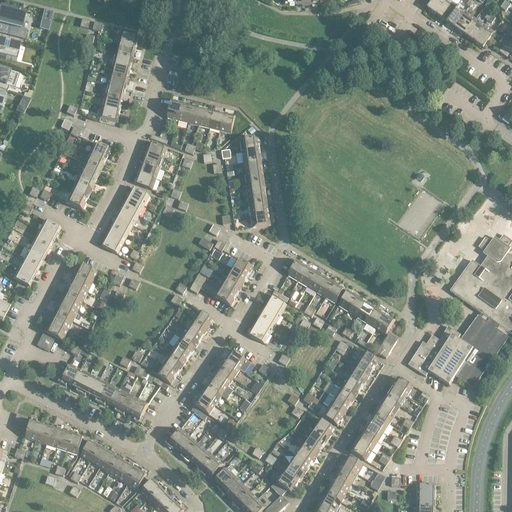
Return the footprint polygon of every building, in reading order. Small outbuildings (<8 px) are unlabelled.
[(427,9),(437,16),(448,1),(446,0),(433,0),(432,2),(427,9)] [(457,7),(448,1),(437,16),(446,23),(457,7)] [(466,14),(457,7),(446,23),(455,29),(466,14)] [(0,11),(0,24),(10,27),(7,36),(24,40),(26,31),(21,29),(24,16),(0,10),(0,11)] [(44,11),(42,19),(51,21),(53,13),(44,11)] [(475,20),(466,14),(455,29),(464,36),(475,20)] [(485,27),(475,20),(464,36),(474,43),(485,27)] [(494,34),(485,27),(474,43),(483,50),(494,34)] [(121,34),(118,45),(136,49),(139,39),(121,34)] [(511,39),(510,38),(499,53),(507,58),(511,53),(511,54),(511,39)] [(21,44),(11,41),(10,45),(0,42),(0,59),(5,61),(6,59),(16,62),(21,44)] [(136,49),(118,45),(116,55),(133,60),(136,49)] [(133,60),(116,55),(113,66),(131,70),(133,60)] [(131,70),(113,66),(111,77),(128,81),(131,70)] [(0,90),(15,95),(21,76),(0,69),(0,90)] [(128,81),(111,77),(108,87),(125,92),(128,81)] [(125,92),(108,87),(105,98),(123,102),(125,92)] [(23,98),(18,107),(26,109),(31,100),(23,98)] [(123,102),(105,98),(103,108),(120,113),(123,102)] [(182,104),(171,102),(167,119),(178,122),(182,104)] [(193,107),(182,104),(178,122),(188,125),(193,107)] [(203,110),(193,107),(188,125),(199,127),(203,110)] [(120,113),(103,108),(100,119),(118,123),(120,113)] [(214,112),(203,110),(199,127),(210,130),(214,112)] [(225,115),(214,112),(210,130),(220,133),(225,115)] [(235,118),(225,115),(220,133),(231,135),(235,118)] [(240,143),(242,154),(260,152),(258,141),(240,143)] [(151,144),(147,154),(164,160),(168,150),(151,144)] [(94,145),(89,155),(105,163),(110,153),(94,145)] [(261,162),(260,152),(242,154),(243,165),(261,162)] [(164,160),(147,154),(143,165),(160,171),(164,160)] [(105,163),(89,155),(85,165),(101,173),(105,163)] [(263,173),(261,162),(243,165),(245,175),(263,173)] [(101,173),(85,165),(80,175),(96,183),(101,173)] [(160,171),(143,165),(139,175),(156,181),(160,171)] [(264,184),(263,173),(245,175),(247,186),(264,184)] [(96,183),(80,175),(75,185),(91,192),(96,183)] [(156,181),(139,175),(135,185),(152,192),(156,181)] [(424,178),(419,175),(416,180),(421,183),(424,178)] [(266,195),(264,184),(247,186),(248,197),(266,195)] [(91,192),(75,185),(70,195),(87,202),(91,192)] [(133,189),(128,199),(144,208),(149,198),(133,189)] [(87,202),(70,195),(66,204),(82,212),(87,202)] [(268,205),(266,195),(248,197),(250,208),(268,205)] [(144,208),(128,199),(123,209),(139,217),(144,208)] [(269,216),(268,205),(250,208),(251,219),(269,216)] [(139,217),(123,209),(118,218),(133,227),(139,217)] [(271,227),(269,216),(251,219),(253,230),(271,227)] [(133,227),(118,218),(112,228),(128,237),(133,227)] [(60,230),(44,222),(39,232),(55,240),(60,230)] [(128,237),(112,228),(107,238),(123,246),(128,237)] [(55,240),(39,232),(34,241),(50,250),(55,240)] [(479,313),(462,338),(464,339),(462,344),(473,351),(455,378),(473,389),(511,334),(511,258),(507,255),(511,250),(508,249),(511,243),(511,242),(503,236),(499,242),(495,239),(491,243),(485,239),(479,248),(485,252),(483,255),(488,258),(481,268),(472,262),(450,293),(479,313)] [(123,246),(107,238),(102,247),(118,256),(123,246)] [(213,246),(203,240),(199,246),(210,252),(213,246)] [(50,250),(34,241),(29,251),(45,260),(50,250)] [(45,260),(29,251),(23,261),(39,269),(45,260)] [(215,252),(212,257),(219,261),(222,256),(215,252)] [(237,260),(232,270),(247,279),(253,270),(237,260)] [(39,269),(23,261),(18,270),(34,279),(39,269)] [(307,267),(297,262),(288,277),(298,283),(307,267)] [(98,274),(82,266),(79,272),(76,271),(74,275),(93,284),(98,274)] [(204,267),(200,274),(208,278),(212,271),(204,267)] [(316,273),(307,267),(298,283),(307,288),(316,273)] [(34,279),(18,270),(13,280),(29,289),(34,279)] [(247,279),(232,270),(226,279),(242,289),(247,279)] [(326,279),(316,273),(307,288),(317,294),(326,279)] [(93,284),(74,275),(71,280),(74,281),(72,286),(88,294),(93,284)] [(242,289),(226,279),(220,289),(236,298),(242,289)] [(335,284),(326,279),(317,294),(326,300),(335,284)] [(345,290),(335,284),(326,300),(336,305),(345,290)] [(178,288),(185,293),(187,289),(181,285),(178,288)] [(88,294),(72,286),(69,291),(66,290),(64,294),(83,304),(88,294)] [(183,296),(185,293),(178,288),(176,291),(183,296)] [(236,298),(220,289),(215,298),(231,308),(236,298)] [(282,296),(275,292),(273,296),(280,300),(282,296)] [(339,307),(348,313),(358,298),(349,292),(339,307)] [(83,304),(64,294),(62,299),(64,300),(62,305),(78,314),(83,304)] [(176,296),(176,297),(171,303),(174,306),(179,299),(176,296)] [(271,298),(266,308),(281,317),(287,307),(271,298)] [(367,304),(358,298),(348,313),(357,319),(367,304)] [(179,299),(174,306),(178,308),(183,301),(179,299)] [(10,307),(1,302),(0,303),(0,321),(2,323),(10,307)] [(377,310),(367,304),(357,319),(367,325),(377,310)] [(78,314),(62,305),(59,310),(57,309),(54,314),(73,323),(78,314)] [(281,317),(266,308),(260,317),(275,326),(281,317)] [(386,316),(377,310),(367,325),(376,331),(386,316)] [(199,312),(193,321),(208,332),(214,323),(199,312)] [(73,323),(54,314),(52,318),(55,320),(52,325),(68,333),(73,323)] [(395,322),(386,316),(376,331),(385,337),(387,334),(395,322)] [(275,326),(260,317),(254,327),(270,336),(275,326)] [(208,332),(193,321),(186,331),(201,341),(208,332)] [(68,333),(52,325),(49,330),(47,328),(44,333),(56,339),(63,343),(68,333)] [(330,326),(328,330),(335,335),(337,331),(330,326)] [(270,336),(254,327),(249,336),(264,345),(270,336)] [(346,328),(344,332),(342,335),(346,338),(350,331),(346,328)] [(429,374),(449,387),(455,378),(473,351),(462,344),(464,339),(462,338),(459,342),(457,340),(460,336),(448,328),(439,341),(432,337),(427,346),(423,344),(408,367),(426,378),(429,374)] [(335,335),(328,330),(325,334),(332,338),(335,335)] [(201,341),(186,331),(180,340),(195,350),(201,341)] [(43,335),(37,347),(43,350),(49,338),(43,335)] [(398,341),(389,335),(377,355),(386,360),(398,341)] [(55,341),(49,338),(43,350),(49,353),(55,341)] [(195,350),(180,340),(174,349),(189,359),(195,350)] [(341,343),(339,346),(346,351),(348,347),(341,343)] [(373,349),(367,345),(364,349),(371,353),(373,349)] [(346,351),(339,346),(337,350),(344,354),(346,351)] [(189,359),(174,349),(168,358),(183,368),(189,359)] [(225,361),(240,371),(244,374),(251,365),(231,352),(225,361)] [(379,363),(364,353),(357,362),(373,372),(379,363)] [(183,368),(168,358),(162,367),(177,377),(183,368)] [(240,371),(225,361),(219,370),(234,380),(240,371)] [(373,372),(357,362),(352,372),(367,381),(373,372)] [(80,371),(71,366),(64,379),(60,377),(57,382),(66,387),(67,384),(72,387),(80,371)] [(261,369),(268,374),(270,371),(263,366),(261,369)] [(177,377),(162,367),(156,376),(171,386),(177,377)] [(265,377),(268,374),(261,369),(259,373),(265,377)] [(234,380),(219,370),(212,379),(228,389),(234,380)] [(90,376),(80,371),(72,387),(77,390),(76,392),(81,395),(90,376)] [(134,376),(138,378),(141,380),(142,380),(144,376),(136,372),(134,376)] [(367,381),(352,372),(346,381),(361,391),(367,381)] [(100,381),(90,376),(81,395),(85,397),(87,394),(92,397),(100,381)] [(162,384),(155,379),(153,383),(160,387),(162,384)] [(228,389),(212,379),(206,388),(221,398),(228,389)] [(412,389),(397,379),(391,389),(407,398),(412,389)] [(110,385),(100,381),(92,397),(97,399),(95,402),(100,404),(110,385)] [(361,391),(346,381),(340,390),(355,400),(361,391)] [(254,386),(250,391),(257,396),(261,391),(263,387),(256,383),(254,386)] [(162,384),(160,387),(161,388),(167,392),(169,389),(168,388),(162,384)] [(119,390),(110,385),(100,404),(105,407),(106,404),(111,406),(119,390)] [(335,387),(329,396),(349,409),(355,400),(340,390),(335,387)] [(221,398),(206,388),(200,397),(215,407),(221,398)] [(407,398),(391,389),(385,398),(401,407),(407,398)] [(129,395),(119,390),(111,406),(116,409),(115,412),(119,414),(129,395)] [(423,393),(421,397),(428,401),(430,398),(423,393)] [(138,400),(129,395),(119,414),(124,416),(125,414),(130,416),(138,400)] [(292,396),(290,399),(297,404),(299,401),(292,396)] [(349,409),(329,396),(323,405),(328,409),(343,418),(349,409)] [(215,407),(200,397),(194,406),(209,416),(215,407)] [(426,405),(428,401),(421,397),(419,400),(426,405)] [(401,407),(385,398),(379,407),(395,417),(401,407)] [(297,404),(290,399),(288,403),(295,408),(297,404)] [(149,405),(138,400),(130,416),(135,419),(134,422),(143,426),(146,420),(142,418),(149,405)] [(395,417),(379,407),(374,416),(389,426),(395,417)] [(201,413),(194,409),(191,412),(198,417),(201,413)] [(296,409),(292,416),(295,418),(300,411),(296,409)] [(343,418),(328,409),(322,418),(338,428),(343,418)] [(303,413),(300,411),(295,418),(298,420),(299,420),(303,413)] [(201,413),(198,417),(205,422),(207,418),(201,413)] [(17,415),(15,421),(28,425),(30,419),(17,415)] [(389,426),(374,416),(368,425),(383,435),(389,426)] [(32,420),(27,434),(25,440),(36,443),(42,426),(36,424),(37,421),(32,420)] [(28,425),(15,421),(13,427),(17,428),(26,431),(28,425)] [(225,428),(229,430),(234,423),(230,421),(225,428)] [(320,421),(314,430),(329,440),(335,431),(320,421)] [(237,425),(234,423),(229,430),(232,432),(237,425)] [(402,426),(409,431),(412,427),(404,423),(402,426)] [(47,428),(42,426),(36,443),(46,446),(53,426),(48,425),(47,428)] [(383,435),(368,425),(362,435),(377,444),(383,435)] [(58,428),(53,426),(46,446),(57,450),(62,432),(57,431),(58,428)] [(190,437),(181,430),(172,441),(168,438),(164,443),(172,450),(174,448),(178,451),(190,437)] [(225,432),(221,430),(216,436),(220,439),(225,432)] [(329,440),(314,430),(308,439),(323,449),(329,440)] [(67,434),(62,432),(57,450),(67,453),(73,433),(68,431),(67,434)] [(228,434),(225,432),(220,439),(223,441),(228,434)] [(78,435),(73,433),(67,453),(78,457),(83,439),(77,437),(78,435)] [(232,437),(239,441),(241,438),(234,433),(232,437)] [(377,444),(362,435),(356,444),(371,454),(377,444)] [(198,444),(190,437),(178,451),(182,455),(180,457),(184,461),(198,444)] [(236,445),(239,441),(232,437),(229,440),(236,445)] [(323,449),(308,439),(301,448),(316,459),(323,449)] [(390,445),(398,449),(400,446),(393,441),(390,445)] [(90,442),(81,458),(90,464),(102,446),(97,443),(96,445),(90,442)] [(207,452),(198,444),(184,461),(188,464),(190,462),(195,465),(207,452)] [(371,454),(356,444),(350,453),(365,463),(371,454)] [(106,449),(102,446),(90,464),(100,469),(109,454),(105,451),(106,449)] [(316,459),(301,448),(295,457),(310,468),(316,459)] [(257,449),(255,452),(262,457),(264,454),(257,449)] [(215,459),(207,452),(195,465),(199,469),(197,471),(201,475),(215,459)] [(262,457),(255,452),(252,456),(259,461),(262,457)] [(114,457),(109,454),(100,469),(109,475),(120,457),(116,454),(114,457)] [(270,456),(267,459),(274,464),(277,460),(270,456)] [(124,460),(120,457),(109,475),(118,481),(128,465),(123,462),(124,460)] [(310,468),(295,457),(289,466),(304,477),(310,468)] [(347,457),(342,467),(358,476),(363,466),(347,457)] [(223,466),(215,459),(201,475),(205,478),(207,476),(212,480),(223,466)] [(274,464),(267,459),(265,463),(269,465),(272,467),(274,464)] [(379,463),(386,467),(388,464),(381,459),(379,463)] [(256,464),(251,471),(255,473),(260,466),(256,464)] [(132,468),(128,465),(118,481),(128,487),(138,468),(134,465),(132,468)] [(263,469),(260,466),(255,473),(259,476),(263,469)] [(304,477),(289,466),(283,475),(298,486),(304,477)] [(358,476),(342,467),(336,476),(352,485),(358,476)] [(143,471),(138,468),(128,487),(137,492),(147,477),(141,473),(143,471)] [(235,477),(228,470),(214,482),(219,487),(217,489),(220,493),(235,477)] [(298,486),(283,475),(277,484),(292,495),(298,486)] [(352,485),(336,476),(331,485),(347,494),(352,485)] [(243,485),(235,477),(220,493),(224,496),(226,494),(230,498),(243,485)] [(157,486),(153,482),(140,494),(148,502),(163,488),(159,484),(157,486)] [(251,493),(243,485),(230,498),(234,502),(232,504),(236,508),(251,493)] [(276,485),(273,488),(279,494),(282,491),(276,485)] [(347,494),(331,485),(325,495),(341,504),(347,494)] [(435,487),(417,486),(417,497),(435,498),(435,487)] [(167,491),(163,488),(148,502),(156,510),(169,498),(165,494),(167,491)] [(246,511),(258,501),(251,493),(236,508),(239,511),(241,510),(243,511),(246,511)] [(336,511),(341,504),(325,495),(320,504),(333,511),(336,511)] [(281,511),(289,505),(282,497),(266,511),(281,511)] [(435,498),(417,497),(417,508),(435,509),(435,498)] [(173,502),(169,498),(156,510),(154,511),(169,511),(178,503),(175,499),(173,502)] [(263,511),(266,509),(258,501),(246,511),(263,511)] [(182,507),(178,503),(169,511),(182,511),(180,509),(182,507)]
